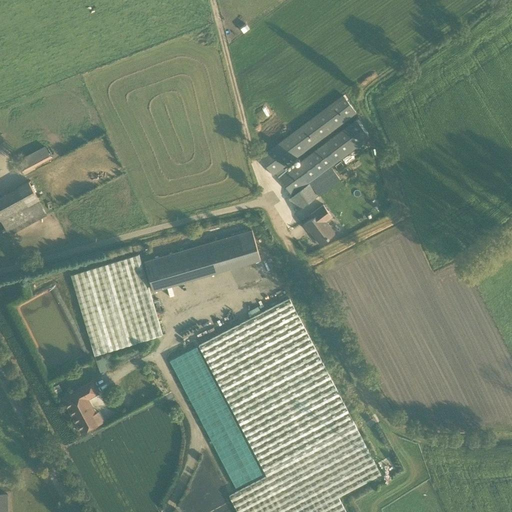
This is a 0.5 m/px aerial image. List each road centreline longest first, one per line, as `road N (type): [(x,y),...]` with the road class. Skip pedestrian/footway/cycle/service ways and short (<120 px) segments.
road 1 (track): [(262,201),(383,416),(438,441),(511,437)]
road 2 (unclassified): [(0,273),(262,201)]
road 3 (track): [(262,201),(211,0)]
road 4 (unclassified): [(72,511),(0,378)]
road 5 (track): [(489,441),(372,511)]
